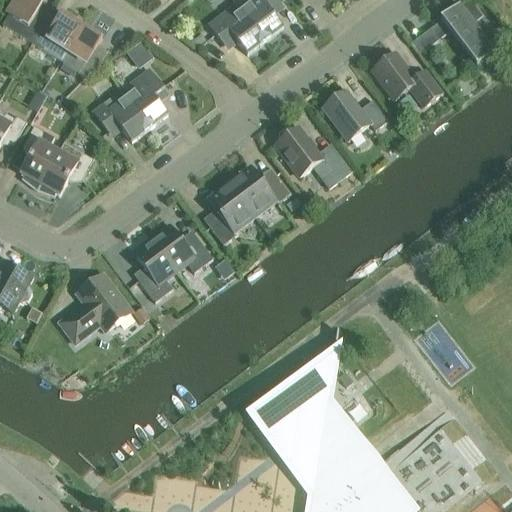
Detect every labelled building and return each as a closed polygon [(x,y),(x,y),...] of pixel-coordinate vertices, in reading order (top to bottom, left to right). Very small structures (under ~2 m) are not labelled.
[(32,46),(50,17),(39,11),(44,4),(37,0),(19,0),(2,28),(32,46)] [(242,13),(265,44),(283,31),(270,13),(280,5),(276,0),(258,0),(259,0),(242,13)] [(499,41),(470,1),(460,9),(460,8),(440,22),(476,70),(495,55),(490,48),(499,41)] [(247,58),(265,44),(242,13),(232,21),(227,14),(208,28),(223,48),(233,40),(247,58)] [(52,59),(61,64),(72,46),(83,29),(80,27),(75,21),(73,22),(64,17),(60,24),(50,17),(32,46),(52,59)] [(61,64),(85,80),(97,71),(110,51),(109,50),(107,54),(98,48),(102,41),(93,35),(94,33),(86,31),(83,29),(72,46),(61,64)] [(438,43),(429,32),(414,44),(423,55),(438,43)] [(414,82),(395,57),(373,74),(395,103),(409,92),(423,111),(442,96),(425,74),(414,82)] [(136,93),(126,101),(150,132),(168,118),(154,100),(164,93),(149,72),(131,86),(136,93)] [(360,113),(345,94),(323,111),(348,144),(370,128),(375,134),(388,124),(372,104),(360,113)] [(418,107),(410,96),(399,105),(407,115),(418,107)] [(150,132),(126,101),(109,114),(104,107),(93,115),(108,135),(118,128),(132,146),(150,132)] [(0,113),(0,148),(4,142),(14,148),(27,126),(16,120),(15,122),(0,113)] [(88,129),(77,124),(72,133),(83,138),(88,129)] [(37,193),(37,194),(58,155),(50,151),(55,141),(45,135),(34,129),(21,152),(32,157),(21,177),(25,180),(23,182),(37,193)] [(317,157),(298,131),(293,135),(291,132),(287,131),(279,137),(278,142),(280,144),(275,148),(300,180),(313,171),(329,192),(351,176),(330,148),(317,157)] [(58,155),(37,194),(38,194),(54,199),(55,197),(59,199),(71,179),(81,185),(94,163),(83,157),(78,166),(58,155)] [(228,184),(255,220),(276,204),(278,207),(291,197),(271,171),(259,181),(250,170),(241,177),(239,175),(228,184)] [(234,236),(255,220),(228,184),(216,193),(218,195),(208,202),(216,213),(203,222),(223,249),(236,239),(234,236)] [(161,237),(152,243),(176,275),(187,268),(194,277),(213,262),(191,233),(180,242),(169,228),(159,235),(161,237)] [(176,275),(152,243),(143,250),(142,248),(133,255),(149,276),(138,284),(155,306),(173,293),(166,283),(176,275)] [(31,280),(5,265),(0,273),(0,311),(2,309),(12,315),(19,303),(22,305),(27,303),(30,297),(29,292),(26,290),(31,280)] [(132,316),(103,278),(77,298),(84,308),(60,327),(75,347),(100,328),(105,335),(132,316)] [(150,319),(143,308),(135,314),(142,325),(150,319)] [(338,334),(337,334),(334,356),(252,419),(312,497),(311,503),(310,511),(410,511),(328,405),(338,334)] [(345,376),(335,383),(343,393),(352,386),(345,376)] [(413,478),(402,485),(418,511),(427,511),(432,509),(413,478)]
